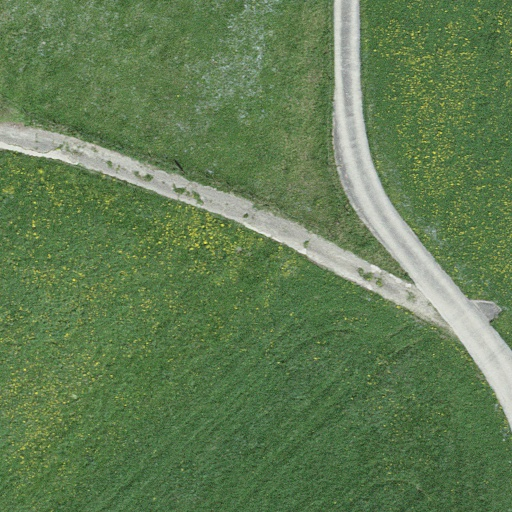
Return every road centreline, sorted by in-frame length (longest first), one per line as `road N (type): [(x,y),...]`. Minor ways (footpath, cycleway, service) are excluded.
road 1 (track): [(0,139),(62,142),(459,315)]
road 2 (track): [(346,0),(349,123),(362,180),(459,315)]
